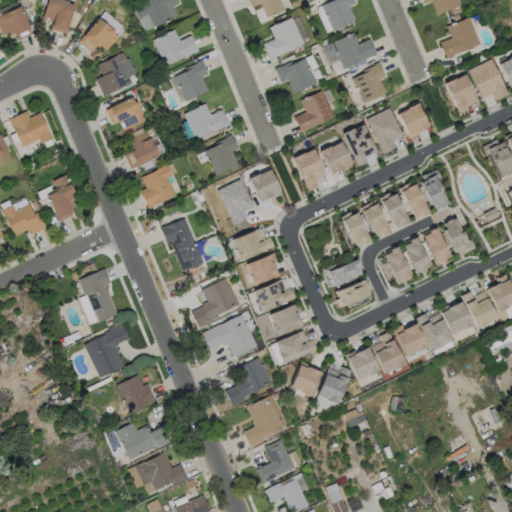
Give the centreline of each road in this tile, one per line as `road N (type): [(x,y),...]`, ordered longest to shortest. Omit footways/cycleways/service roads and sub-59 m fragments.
road 1 (residential): [(236,511),(54,72)]
road 2 (residential): [(282,223),(511,110)]
road 3 (residential): [(332,338),(511,248)]
road 4 (residential): [(214,0),(275,149)]
road 5 (residential): [(119,227),(0,282)]
road 6 (residential): [(282,223),(332,338)]
